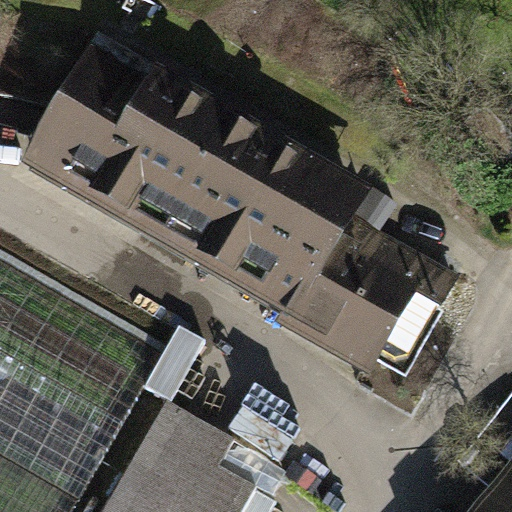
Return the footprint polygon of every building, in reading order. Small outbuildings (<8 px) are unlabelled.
[(100,50),(36,163),(296,310),(349,217),(360,197),(100,50)] [(457,278),(349,217),(296,310),(292,317),(400,379),(457,278)] [(0,256),(0,511),(76,511),(168,353),(0,256)] [(239,440),(168,400),(103,511),(247,511),(261,489),(223,467),(239,440)] [(511,511),(511,476),(484,511),(511,511)]
